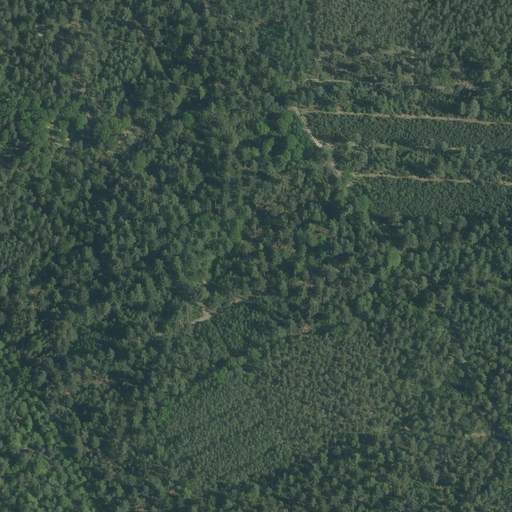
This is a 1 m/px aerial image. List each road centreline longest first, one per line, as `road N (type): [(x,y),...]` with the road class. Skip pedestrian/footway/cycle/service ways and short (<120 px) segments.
road 1 (track): [(315,495),(19,0)]
road 2 (track): [(221,0),(511,430)]
road 3 (track): [(0,394),(372,256),(384,238)]
road 4 (track): [(271,511),(508,424)]
road 5 (track): [(276,78),(511,89)]
